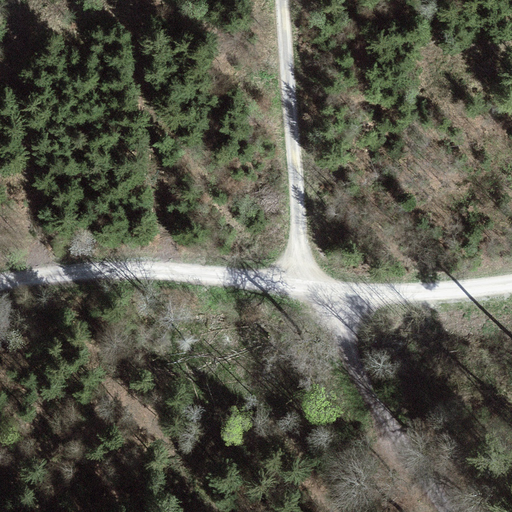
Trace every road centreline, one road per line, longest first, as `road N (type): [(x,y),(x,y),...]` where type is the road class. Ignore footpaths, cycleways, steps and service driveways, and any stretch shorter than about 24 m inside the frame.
road 1 (track): [(443,511),(292,277),(272,0)]
road 2 (track): [(0,294),(101,275),(292,277),(452,291),(511,278)]
